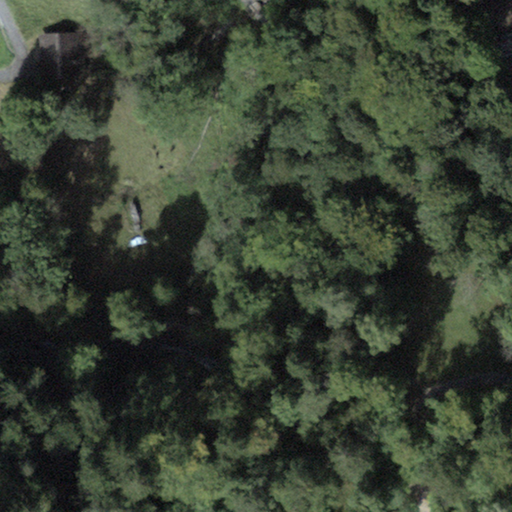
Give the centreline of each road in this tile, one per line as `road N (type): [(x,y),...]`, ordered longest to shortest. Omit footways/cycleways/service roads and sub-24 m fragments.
road 1 (track): [(415,511),(353,432),(333,387),(331,327),(359,224),(362,148),(340,106),(247,0)]
road 2 (track): [(422,511),(423,432),(448,402),(511,393)]
